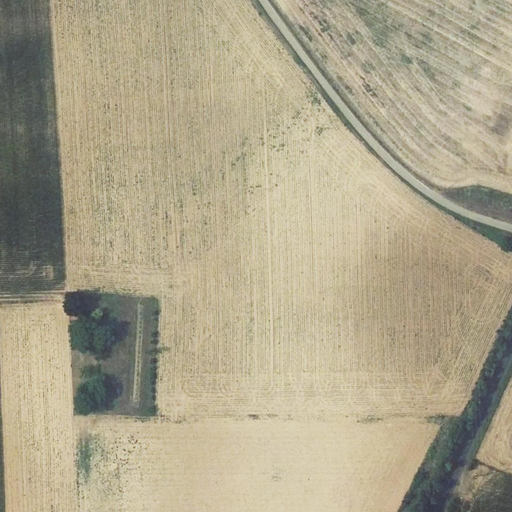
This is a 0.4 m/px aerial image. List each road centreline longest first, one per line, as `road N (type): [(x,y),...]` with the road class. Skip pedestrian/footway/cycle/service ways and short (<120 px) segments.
road 1 (unclassified): [(264,0),(417,188),(511,229)]
road 2 (unclassified): [(511,358),(439,511)]
